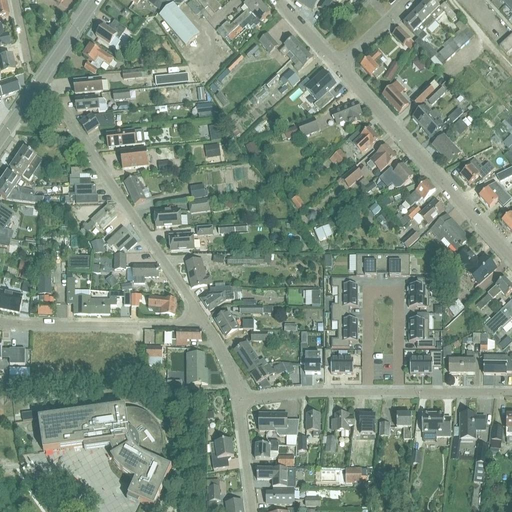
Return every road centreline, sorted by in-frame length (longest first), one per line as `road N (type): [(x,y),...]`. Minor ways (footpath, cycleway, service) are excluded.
road 1 (residential): [(203,321),(36,87)]
road 2 (residential): [(511,263),(335,68)]
road 3 (residential): [(402,395),(400,291),(367,292),(369,395)]
road 4 (residential): [(0,323),(168,329),(203,321)]
road 5 (residential): [(241,400),(369,395)]
